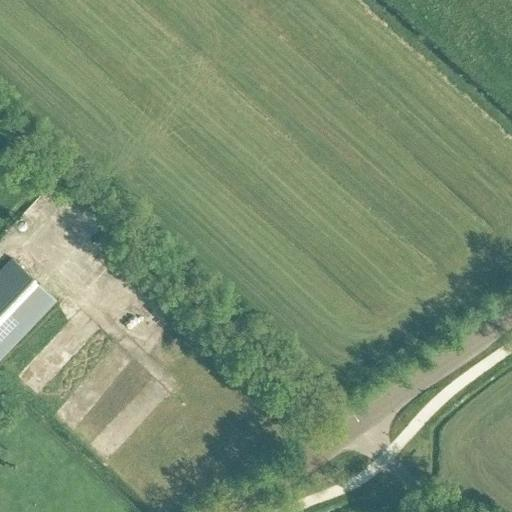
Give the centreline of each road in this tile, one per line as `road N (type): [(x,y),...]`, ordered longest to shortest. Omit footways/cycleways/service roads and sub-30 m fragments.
road 1 (tertiary): [(349,429),(511,318)]
road 2 (tertiary): [(226,511),(349,429)]
road 3 (unclassified): [(443,511),(349,429)]
